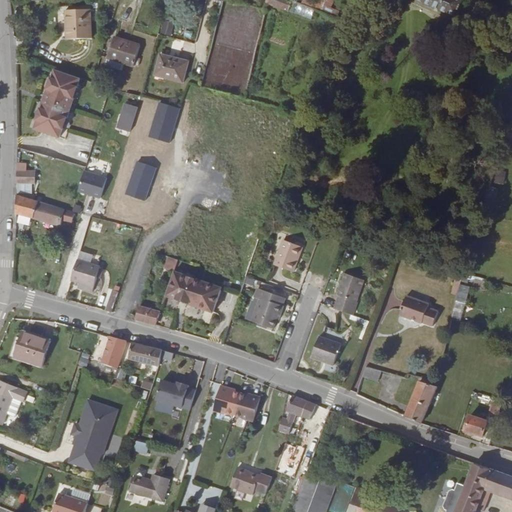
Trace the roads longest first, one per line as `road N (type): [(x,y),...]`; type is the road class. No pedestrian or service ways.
road 1 (residential): [(511,460),(208,350),(2,291)]
road 2 (residential): [(0,9),(2,291)]
